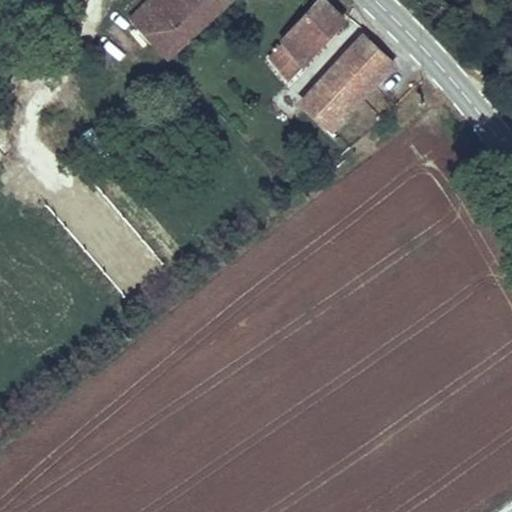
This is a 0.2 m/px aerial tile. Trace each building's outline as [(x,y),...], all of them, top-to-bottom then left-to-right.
[(125,24),(165,66),(231,2),(228,0),(192,0),(182,11),(160,26),(143,7),(125,24)] [(150,0),(143,7),(160,26),(182,11),(171,0),(150,0)] [(192,0),(171,0),(182,11),(192,0)] [(273,91),(335,34),(316,14),(255,70),(273,91)] [(314,162),(387,79),(354,50),(280,134),(314,162)]
